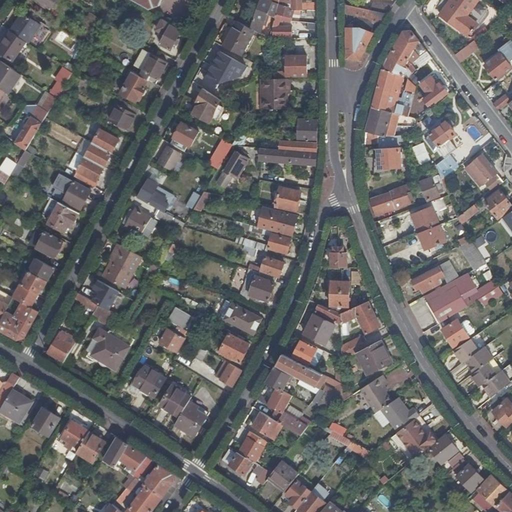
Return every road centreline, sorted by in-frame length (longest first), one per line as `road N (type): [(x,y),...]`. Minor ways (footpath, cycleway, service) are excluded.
road 1 (residential): [(22,361),(223,0)]
road 2 (residential): [(343,189),(318,209),(256,367),(195,472)]
road 3 (residential): [(511,469),(415,344),(351,197)]
road 4 (residential): [(22,361),(195,472)]
road 5 (residential): [(406,8),(511,144)]
road 6 (residential): [(334,69),(334,157),(343,189)]
